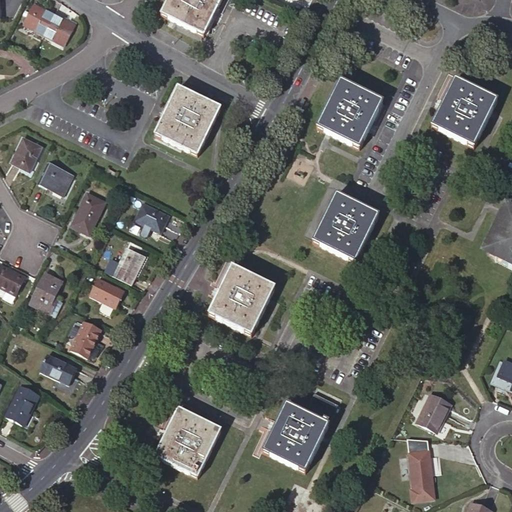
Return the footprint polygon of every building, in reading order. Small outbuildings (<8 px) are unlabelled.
[(203,38),(221,0),(169,0),(161,17),(203,38)] [(44,37),(54,17),(33,6),(23,26),(44,37)] [(62,21),(54,17),(44,37),(64,47),(76,23),(64,17),(62,21)] [(474,150),(497,103),(455,82),(432,129),(474,150)] [(359,151),(382,104),(340,84),(317,130),(359,151)] [(197,158),(220,111),(178,90),(155,137),(197,158)] [(29,174),(41,150),(23,141),(11,165),(29,174)] [(72,178),(48,166),(38,186),(62,198),(72,178)] [(89,238),(105,205),(87,196),(71,229),(89,238)] [(355,265),(378,218),(336,197),(313,244),(355,265)] [(168,219),(143,206),(135,222),(144,227),(151,231),(160,235),(168,219)] [(511,215),(502,210),(488,238),(496,242),(490,255),(497,259),(495,262),(511,271),(511,215)] [(151,231),(144,227),(140,235),(141,237),(144,239),(147,238),(151,231)] [(131,287),(145,260),(127,251),(119,265),(111,262),(105,274),(131,287)] [(24,280),(0,267),(0,289),(6,293),(3,300),(12,305),(15,297),(24,280)] [(251,338),(274,291),(232,270),(209,317),(251,338)] [(54,300),(62,284),(45,276),(30,306),(47,314),(54,318),(61,303),(54,300)] [(115,311),(123,294),(98,281),(90,298),(115,311)] [(87,361),(100,333),(84,325),(70,352),(87,361)] [(69,388),(77,371),(47,357),(39,373),(69,388)] [(511,393),(511,366),(504,363),(497,379),(511,386),(511,387),(510,393),(511,393)] [(31,387),(20,380),(16,386),(28,391),(31,387)] [(24,428),(39,399),(20,389),(5,419),(24,428)] [(308,418),(328,428),(338,407),(314,395),(309,404),(314,407),(308,418)] [(444,420),(450,407),(430,397),(416,425),(435,435),(443,420),(444,420)] [(305,475),(328,428),(308,418),(286,407),(263,454),(305,475)] [(197,480),(220,433),(178,412),(155,459),(197,480)] [(433,490),(429,453),(408,455),(413,492),(433,490)]
